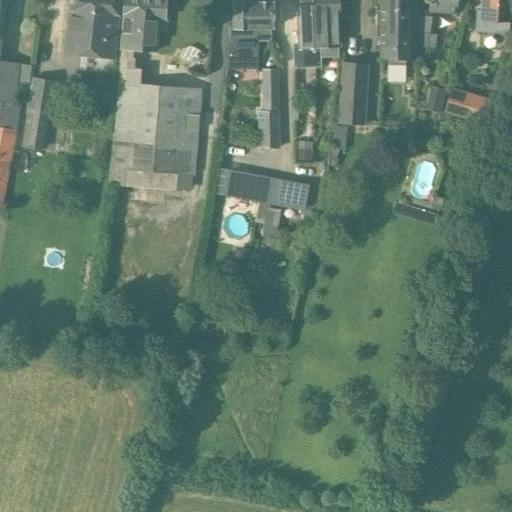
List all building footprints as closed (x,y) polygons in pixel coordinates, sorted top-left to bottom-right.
[(70,0),(66,51),(115,55),(120,0),(70,0)] [(125,0),(122,47),(157,50),(160,16),(167,17),(168,0),(125,0)] [(274,27),(274,2),(254,2),(253,0),(234,0),(235,27),(231,27),(231,41),(228,41),(226,70),(258,69),(257,41),(272,41),(272,27),(274,27)] [(316,2),(315,0),(299,0),(301,47),(302,67),(322,66),(322,57),(321,53),(322,45),(318,45),(317,30),(322,29),(321,3),(316,2)] [(315,0),(316,2),(321,3),(322,29),(317,30),(318,45),(322,45),(321,53),(339,52),(338,46),(342,46),(339,0),(315,0)] [(382,0),(381,58),(387,58),(387,64),(406,64),(406,58),(414,58),(414,0),(382,0)] [(456,14),(457,0),(429,0),(429,11),(456,14)] [(511,0),(485,0),(485,11),(476,11),(475,32),(509,34),(510,23),(511,23),(511,21),(511,0)] [(424,15),(421,47),(436,48),(439,17),(424,15)] [(18,81),(21,64),(0,61),(0,128),(17,131),(18,130),(17,130),(22,103),(15,102),(18,81)] [(341,61),(337,123),(365,125),(369,63),(341,61)] [(280,147),(278,69),(261,69),(262,112),(258,112),(259,148),(280,147)] [(31,78),(21,147),(43,150),(49,107),(53,108),(57,82),(31,78)] [(202,91),(119,83),(110,184),(192,193),(193,175),(195,176),(202,91)] [(442,112),(482,122),(487,103),(447,93),(442,112)] [(439,112),(441,104),(429,101),(427,109),(439,112)] [(346,150),(347,125),(336,123),(332,150),(346,150)] [(0,208),(3,209),(14,149),(17,131),(0,128),(0,208)] [(294,163),(311,164),(312,149),(295,148),(294,163)] [(226,196),(259,203),(259,201),(267,202),(272,178),(231,170),(226,196)] [(304,211),(309,185),(272,178),(267,202),(259,201),(259,203),(255,222),(264,224),(261,236),(266,237),(265,243),(273,245),(274,238),(275,238),(281,210),(270,208),(271,205),(304,211)]
